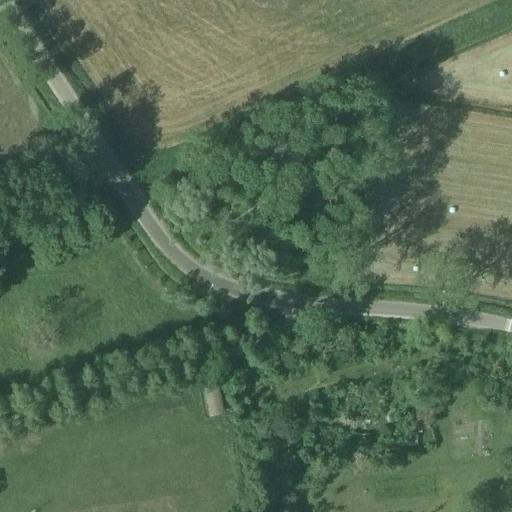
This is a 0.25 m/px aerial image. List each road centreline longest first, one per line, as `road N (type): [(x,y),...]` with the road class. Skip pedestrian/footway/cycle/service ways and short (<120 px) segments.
road 1 (unclassified): [(511,326),(230,289),(195,272),(156,234),(0,1)]
road 2 (track): [(115,173),(0,223)]
